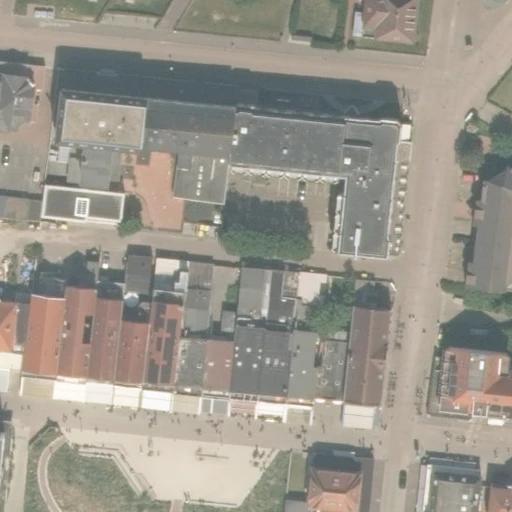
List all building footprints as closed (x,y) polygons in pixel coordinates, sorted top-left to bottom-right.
[(368,0),(368,14),(359,14),(358,35),(408,38),(412,42),(418,42),(423,36),(422,30),(418,27),(419,0),(368,0)] [(0,124),(22,127),(28,118),(39,118),(40,92),(43,91),(45,66),(30,64),(0,61),(0,124)] [(55,136),(83,139),(77,189),(45,186),(42,216),(120,224),(123,192),(114,191),(120,142),(143,145),(149,94),(61,85),(55,136)] [(143,145),(179,149),(177,163),(191,164),(192,152),(230,156),(235,104),(149,94),(143,145)] [(344,186),(338,254),(389,258),(403,122),(239,109),(234,176),(344,186)] [(191,164),(177,163),(173,199),(224,204),(230,156),(192,152),(191,164)] [(466,286),(507,289),(507,284),(511,279),(511,165),(507,163),(506,168),(489,179),(485,178),(482,198),(477,198),(476,208),(474,224),(478,224),(473,261),(469,261),(466,286)] [(124,283),(122,298),(121,309),(120,318),(150,321),(151,300),(153,286),(155,258),(126,256),(124,283)] [(188,261),(155,258),(153,286),(184,289),(192,290),(193,275),(187,274),(188,261)] [(78,276),(77,285),(97,287),(96,295),(122,298),(124,283),(98,281),(99,262),(86,261),(84,277),(78,276)] [(193,275),(192,290),(210,292),(213,264),(188,261),(187,274),(193,275)] [(210,292),(206,339),(220,340),(223,310),(225,286),(239,287),(240,266),(213,264),(210,292)] [(220,340),(234,341),(236,325),(265,327),(270,269),(240,266),(239,287),(236,311),(223,310),(220,340)] [(290,329),(293,298),(281,297),(283,270),(270,269),(265,327),(265,330),(290,332),(290,329)] [(283,270),(281,297),(293,298),(302,299),(302,303),(319,304),(323,305),(326,274),(283,270)] [(89,376),(96,295),(97,287),(77,285),(66,284),(65,296),(57,374),(89,376)] [(184,289),(153,286),(151,300),(150,321),(144,382),(175,384),(180,336),(183,303),(184,289)] [(183,303),(180,336),(206,339),(210,292),(192,290),(184,289),(183,303)] [(22,370),(57,374),(65,296),(30,293),(29,302),(24,353),(22,370)] [(89,376),(115,379),(120,318),(121,309),(122,298),(96,295),(89,376)] [(0,298),(0,368),(22,370),(24,353),(29,302),(17,300),(0,298)] [(292,329),(317,331),(319,304),(302,303),(302,299),(293,298),(290,329),(292,329)] [(381,403),(389,309),(352,305),(349,343),(343,400),(381,403)] [(144,382),(150,321),(120,318),(115,379),(144,382)] [(230,389),(259,392),(265,330),(265,327),(236,325),(234,341),(230,389)] [(286,395),(314,397),(317,366),(314,365),(316,340),(317,331),(292,329),(290,348),(286,395)] [(290,332),(265,330),(259,392),(286,395),(290,348),(289,348),(290,332)] [(175,384),(202,387),(206,339),(180,336),(175,384)] [(220,340),(206,339),(202,387),(230,389),(234,341),(220,340)] [(317,366),(314,397),(343,400),(349,343),(316,340),(314,365),(317,366)] [(429,418),(469,422),(470,414),(487,416),(487,413),(511,416),(511,366),(506,366),(508,353),(449,347),(448,358),(435,357),(429,418)] [(115,403),(140,402),(139,387),(114,389),(115,403)] [(0,511),(2,511),(3,511),(13,421),(0,419),(0,511)] [(303,511),(371,511),(377,459),(310,452),(303,511)] [(425,465),(421,511),(479,511),(483,470),(425,465)] [(511,511),(511,480),(493,479),(490,511),(511,511)]
